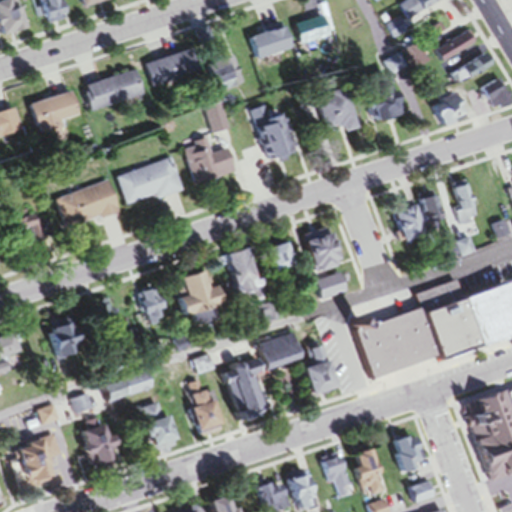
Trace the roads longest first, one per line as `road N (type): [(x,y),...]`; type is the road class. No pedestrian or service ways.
road 1 (residential): [(0,301),(511,126)]
road 2 (residential): [(49,511),(511,360)]
road 3 (residential): [(0,70),(215,0)]
road 4 (residential): [(469,511),(424,391)]
